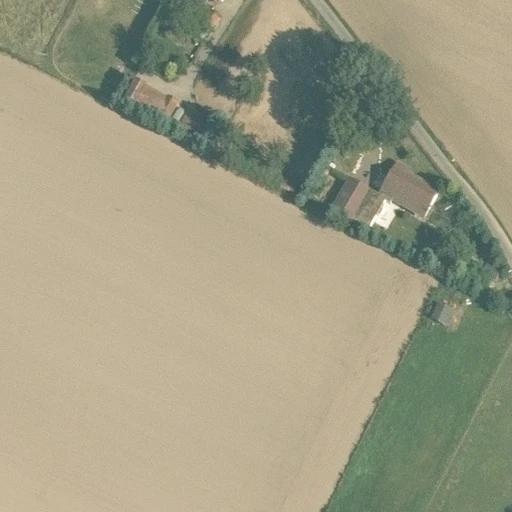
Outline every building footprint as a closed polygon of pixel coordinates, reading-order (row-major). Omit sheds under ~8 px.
[(204,0),(214,8),(222,0),(204,0)] [(211,12),(197,28),(194,32),(203,41),(221,21),(211,12)] [(174,112),(179,101),(132,79),(116,112),(192,148),(203,125),(174,112)] [(375,205),(369,201),(347,188),(332,214),(368,234),(386,203),(391,206),(393,202),(424,220),(438,195),(407,177),(409,174),(397,167),(375,205)] [(458,212),(452,202),(444,207),(450,218),(458,212)] [(502,272),(488,264),(481,276),(495,284),(502,272)] [(430,322),(445,329),(453,313),(438,306),(430,322)]
